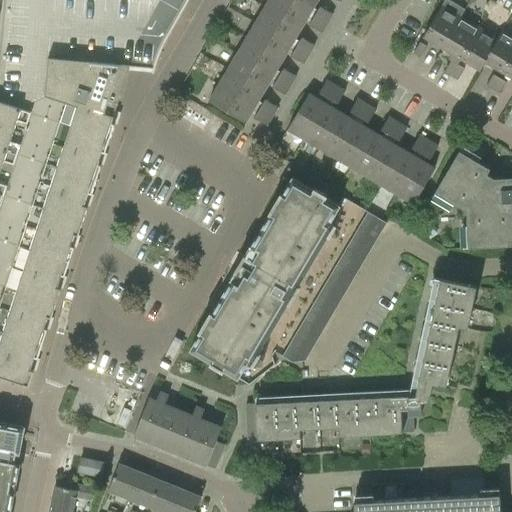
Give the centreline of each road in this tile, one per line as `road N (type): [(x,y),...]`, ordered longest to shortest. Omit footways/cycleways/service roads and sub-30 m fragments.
road 1 (residential): [(51,436),(44,405),(111,191),(217,0)]
road 2 (residential): [(324,351),(386,250),(410,241),(461,271),(511,269)]
road 3 (residential): [(511,141),(378,63),(376,45),(402,0)]
road 4 (residential): [(318,480),(449,476),(470,440),(511,436)]
road 5 (residential): [(51,436),(150,454),(246,500)]
